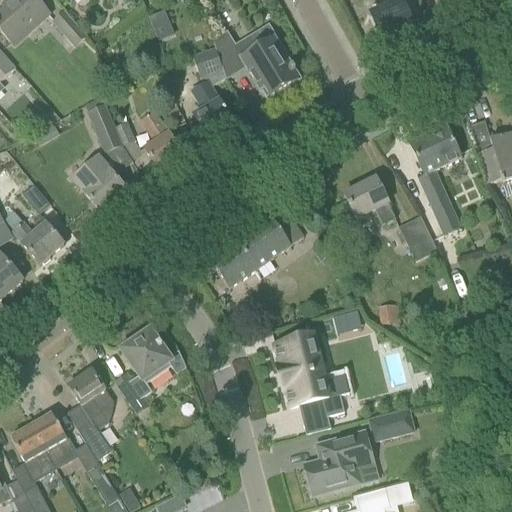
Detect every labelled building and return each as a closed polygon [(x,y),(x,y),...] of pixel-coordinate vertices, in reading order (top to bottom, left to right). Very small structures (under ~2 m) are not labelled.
[(50,18),(37,4),(33,0),(11,0),(13,3),(0,14),(0,37),(13,52),(50,18)] [(260,10),(270,5),(267,0),(255,0),(260,10)] [(382,47),(413,34),(399,0),(386,0),(382,2),(386,11),(370,18),(382,47)] [(442,0),(443,0),(451,19),(479,7),(475,0),(442,0)] [(75,51),(86,41),(63,15),(52,24),(75,51)] [(289,60),(298,55),(283,29),(274,34),(289,60)] [(289,64),(283,54),(275,41),(256,53),(249,41),(234,50),(226,36),(212,45),(215,53),(225,82),(225,83),(245,70),(259,93),(263,90),(270,101),(277,96),(279,99),(295,89),(294,86),(298,83),(293,76),(295,75),(292,71),(291,72),(287,65),(289,64)] [(210,91),(225,82),(215,53),(192,61),(202,88),(194,93),(205,111),(192,119),(206,142),(211,139),(214,141),(217,140),(217,136),(232,126),(210,91)] [(0,56),(0,85),(15,73),(0,56)] [(122,150),(115,131),(105,109),(86,117),(104,158),(122,150)] [(168,137),(167,138),(153,116),(141,125),(154,146),(143,153),(157,174),(182,158),(168,137)] [(511,135),(490,143),(484,125),(469,129),(478,157),(476,158),(485,187),(500,182),(503,189),(511,186),(511,135)] [(133,145),(135,145),(127,126),(115,131),(122,150),(131,166),(142,159),(133,145)] [(429,138),(409,147),(424,179),(418,182),(426,200),(432,214),(443,239),(462,230),(435,175),(460,163),(454,150),(445,131),(440,128),(432,132),(429,138)] [(96,220),(126,194),(97,161),(72,183),(91,206),(87,210),(96,220)] [(395,223),(384,200),(375,182),(343,198),(356,225),(376,216),(382,229),(395,223)] [(38,219),(50,209),(34,189),(22,199),(38,219)] [(228,293),(303,241),(283,213),(209,265),(228,293)] [(13,215),(4,224),(13,234),(10,237),(21,248),(20,248),(39,269),(41,267),(44,268),(49,263),(49,260),(63,248),(45,227),(33,237),(23,225),(13,215)] [(431,245),(432,244),(419,220),(397,231),(414,266),(436,256),(431,245)] [(0,299),(1,301),(2,302),(21,284),(8,269),(0,259),(0,299)] [(164,349),(161,351),(149,334),(143,338),(141,335),(131,342),(133,345),(120,354),(138,380),(131,384),(127,378),(114,386),(136,418),(148,409),(148,410),(149,409),(143,401),(151,396),(145,387),(170,370),(176,379),(185,372),(178,355),(171,360),(164,349)] [(286,400),(285,400),(287,407),(288,407),(289,412),(321,404),(322,404),(323,409),(326,421),(332,420),(343,417),(340,402),(339,399),(328,402),(312,340),(274,350),(275,355),(274,355),(275,362),(276,362),(277,362),(277,363),(278,368),(277,369),(276,369),(278,375),(282,394),(284,394),(285,394),(285,397),(286,399),(286,400)] [(113,406),(102,390),(91,374),(67,390),(90,423),(76,432),(85,448),(96,464),(111,454),(98,433),(108,426),(113,406)] [(373,446),(413,436),(408,414),(368,424),(373,446)] [(51,418),(31,429),(54,469),(67,462),(66,460),(76,453),(69,442),(66,444),(61,435),(51,418)] [(31,429),(10,442),(19,459),(24,467),(34,485),(44,480),(42,476),(54,469),(31,429)] [(320,465),(304,469),(312,500),(359,487),(355,471),(372,467),(363,436),(316,450),(320,465)] [(126,511),(99,468),(85,477),(107,511),(126,511)] [(0,508),(11,503),(0,479),(0,478),(0,508)] [(47,511),(34,487),(22,494),(31,511),(47,511)] [(179,496),(166,502),(171,511),(178,511),(185,509),(179,496)] [(384,511),(381,502),(361,508),(362,511),(384,511)]
